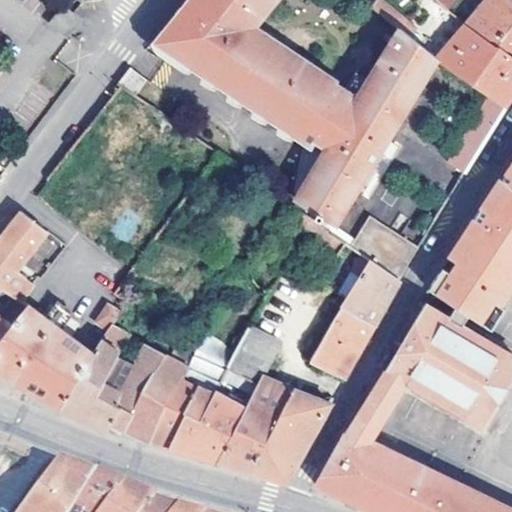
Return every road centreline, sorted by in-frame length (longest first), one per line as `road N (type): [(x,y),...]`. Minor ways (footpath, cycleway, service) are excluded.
road 1 (residential): [(511,127),(288,509)]
road 2 (residential): [(0,412),(109,456),(288,509)]
road 3 (residential): [(0,206),(148,12)]
